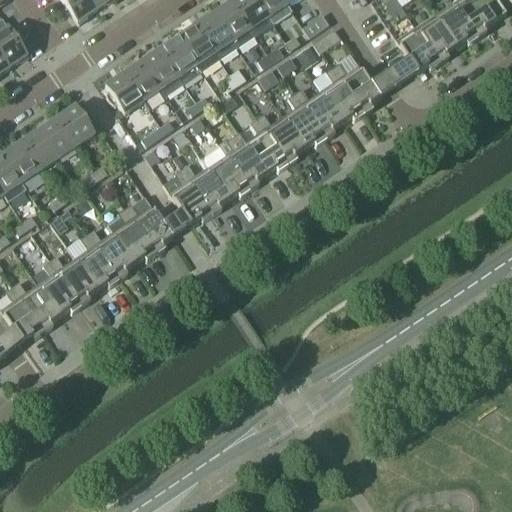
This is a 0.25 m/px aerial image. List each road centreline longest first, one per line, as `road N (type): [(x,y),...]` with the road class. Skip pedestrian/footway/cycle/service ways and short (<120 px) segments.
road 1 (residential): [(34,390),(412,131)]
road 2 (tertiary): [(409,328),(284,394),(185,481)]
road 3 (tertiary): [(185,481),(300,417),(409,328)]
road 4 (residential): [(412,131),(324,0)]
road 5 (residential): [(69,74),(183,0)]
road 6 (tertiary): [(409,328),(511,258)]
road 7 (residential): [(412,131),(511,63)]
